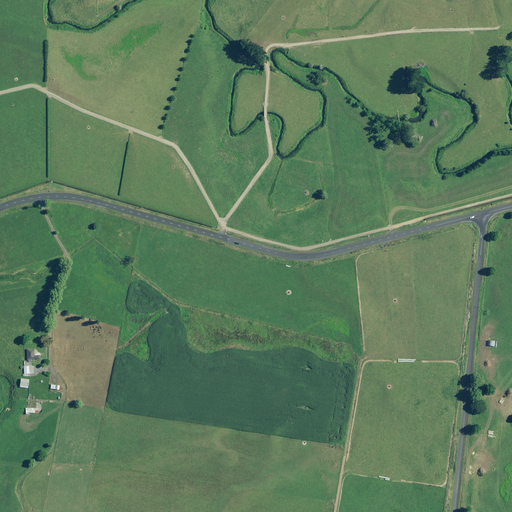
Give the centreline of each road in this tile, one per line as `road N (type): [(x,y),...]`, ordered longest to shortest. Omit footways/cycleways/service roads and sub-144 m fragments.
road 1 (unclassified): [(480,214),(307,256),(57,194),(0,206)]
road 2 (unclassified): [(454,511),(480,214)]
